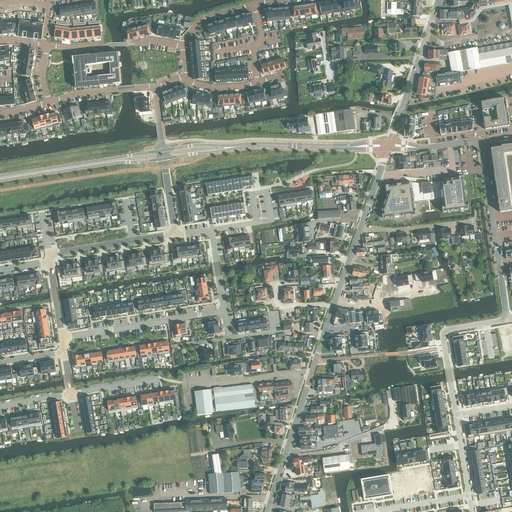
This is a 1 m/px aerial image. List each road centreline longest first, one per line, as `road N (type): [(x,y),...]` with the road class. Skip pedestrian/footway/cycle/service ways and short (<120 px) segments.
road 1 (residential): [(224,311),(61,337)]
road 2 (tertiary): [(0,180),(163,159)]
road 3 (tertiary): [(162,150),(0,175)]
road 4 (residential): [(506,318),(442,333),(455,415)]
road 5 (residential): [(267,511),(311,372)]
road 6 (residential): [(48,254),(175,233)]
road 7 (residential): [(479,142),(498,263)]
